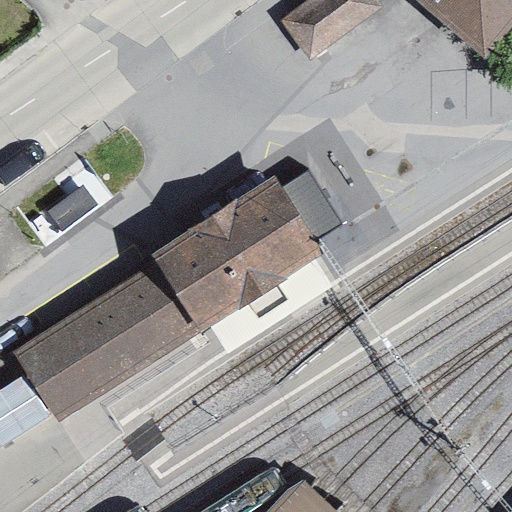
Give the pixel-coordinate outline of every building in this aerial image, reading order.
[(376,0),(310,0),(282,20),(310,58),(370,15),(382,7),(376,0)] [(511,0),(419,0),(488,59),(511,30),(511,0)] [(310,173),(283,191),(314,240),(342,223),(310,173)] [(316,259),(323,255),(314,240),(283,191),(276,180),(215,218),(155,256),(160,263),(203,331),(211,326),(263,293),(316,259)] [(83,188),(50,211),(61,228),(94,205),(83,188)] [(263,293),(211,326),(228,353),(333,286),(316,259),(263,293)] [(60,421),(203,331),(160,263),(17,354),(60,421)] [(343,511),(325,495),(312,483),(285,511),(343,511)]
